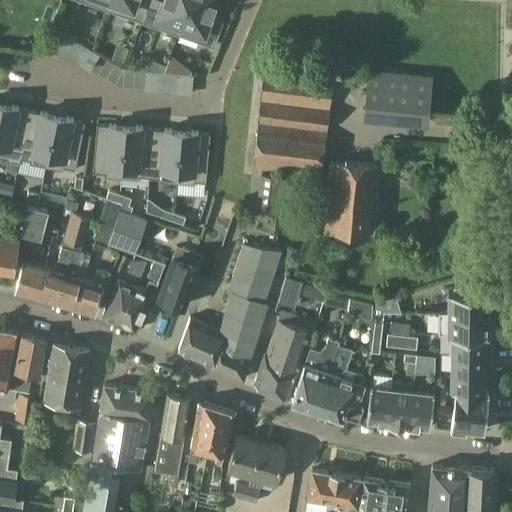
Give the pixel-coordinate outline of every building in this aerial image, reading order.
[(116,0),(117,0),(129,4),(125,17),(142,23),(149,0),(116,0)] [(149,0),(142,23),(158,29),(163,14),(183,23),(191,0),(149,0)] [(220,0),(191,0),(183,23),(191,26),(186,41),(203,48),(220,0)] [(429,123),(434,78),(368,70),(363,115),(429,123)] [(322,177),(333,89),(265,80),(254,168),(322,177)] [(29,110),(2,104),(0,112),(0,160),(5,161),(4,170),(16,172),(19,161),(29,110)] [(56,116),(29,110),(19,161),(46,165),(56,116)] [(81,121),(56,116),(46,165),(62,170),(63,166),(72,168),(81,121)] [(126,126),(97,124),(94,170),(105,171),(105,175),(122,177),(126,126)] [(153,128),(126,126),(122,177),(137,178),(137,175),(150,176),(153,128)] [(181,131),(153,128),(150,176),(161,177),(160,180),(177,181),(181,131)] [(209,133),(181,131),(177,181),(192,182),(193,178),(205,179),(209,133)] [(373,232),(380,164),(330,162),(325,207),(309,205),(307,227),(323,229),(370,232),(373,232)] [(274,213),(279,179),(261,176),(255,210),(274,213)] [(28,190),(26,198),(38,201),(40,193),(28,190)] [(40,190),(40,193),(38,201),(62,208),(67,197),(40,190)] [(108,190),(106,198),(111,199),(117,201),(120,193),(108,190)] [(120,193),(117,201),(122,203),(129,205),(131,197),(120,193)] [(68,199),(66,208),(77,211),(79,202),(68,199)] [(108,241),(110,236),(122,203),(111,199),(97,236),(108,241)] [(122,203),(120,208),(131,212),(133,207),(129,205),(122,203)] [(35,295),(43,265),(34,262),(49,211),(28,205),(21,231),(27,233),(20,258),(24,259),(15,289),(35,295)] [(108,241),(108,242),(134,252),(146,217),(120,208),(108,241)] [(163,208),(160,216),(171,220),(174,211),(163,208)] [(174,211),(171,220),(183,224),(186,215),(174,211)] [(65,240),(69,241),(73,223),(88,227),(90,218),(73,213),(65,240)] [(83,245),(88,227),(73,223),(69,241),(83,245)] [(0,270),(14,272),(19,239),(0,236),(0,270)] [(243,379),(267,303),(263,302),(281,249),(242,243),(227,290),(231,291),(219,330),(190,317),(179,349),(243,379)] [(54,300),(69,249),(61,246),(54,268),(43,265),(35,295),(54,300)] [(178,246),(159,297),(185,307),(204,256),(178,246)] [(75,307),(83,277),(75,275),(82,253),(69,249),(54,300),(75,307)] [(146,276),(157,280),(163,263),(153,259),(146,276)] [(83,277),(75,307),(94,312),(106,271),(96,268),(93,280),(83,277)] [(293,307),(301,281),(286,276),(278,302),(293,307)] [(120,323),(136,286),(118,278),(102,314),(120,323)] [(154,287),(155,285),(147,282),(144,290),(136,286),(120,323),(136,330),(154,287)] [(456,292),(452,291),(451,313),(488,314),(489,292),(470,292),(470,288),(456,288),(456,292)] [(337,294),(334,305),(345,308),(348,297),(337,294)] [(349,305),(347,312),(353,314),(352,318),(365,322),(368,311),(349,305)] [(375,306),(373,317),(381,319),(383,306),(375,306)] [(488,335),(488,314),(451,313),(451,334),(485,335),(488,335)] [(373,317),(372,329),(380,330),(381,319),(373,317)] [(309,345),(314,330),(277,318),(266,353),(264,353),(253,383),(288,398),(300,368),(298,367),(306,344),(309,345)] [(316,408),(336,345),(341,329),(332,326),(324,348),(321,347),(320,351),(310,348),(305,364),(291,400),(316,408)] [(0,386),(8,388),(20,331),(0,327),(0,386)] [(380,330),(372,329),(371,340),(379,341),(380,330)] [(392,333),(385,332),(383,344),(391,345),(392,333)] [(39,374),(46,338),(21,333),(14,369),(39,374)] [(398,346),(400,334),(392,333),(391,345),(398,346)] [(407,335),(400,334),(398,346),(406,347),(407,335)] [(451,334),(451,353),(484,354),(485,335),(451,334)] [(415,336),(407,335),(406,347),(414,348),(415,336)] [(379,341),(371,340),(369,352),(377,353),(379,341)] [(80,406),(90,348),(53,342),(43,400),(80,406)] [(336,345),(316,408),(342,417),(343,414),(357,419),(362,404),(357,403),(364,383),(362,383),(363,382),(363,377),(361,374),(344,368),(350,350),(336,345)] [(415,353),(404,352),(403,360),(414,361),(415,353)] [(427,354),(415,353),(414,361),(426,362),(427,354)] [(451,353),(450,371),(484,374),(484,354),(451,353)] [(450,371),(450,389),(454,389),(483,393),(484,374),(450,371)] [(29,392),(31,381),(12,377),(10,388),(29,392)] [(140,467),(149,418),(153,391),(103,383),(92,460),(112,463),(140,467)] [(391,386),(370,384),(365,420),(387,423),(391,386)] [(412,389),(391,386),(387,423),(408,425),(412,389)] [(433,391),(412,389),(408,425),(429,428),(433,391)] [(483,393),(454,389),(452,405),(486,409),(488,394),(483,393)] [(14,421),(30,425),(35,396),(19,393),(14,421)] [(178,472),(184,438),(191,397),(167,393),(160,433),(171,435),(165,470),(178,472)] [(208,450),(215,407),(198,401),(191,445),(194,447),(208,450)] [(452,405),(449,430),(465,432),(466,428),(483,430),(486,409),(452,405)] [(215,407),(208,450),(224,454),(234,413),(215,407)] [(3,419),(0,418),(0,444),(6,446),(9,432),(1,430),(3,419)] [(87,449),(91,421),(75,419),(72,447),(87,449)] [(276,481),(285,448),(237,434),(227,467),(276,481)] [(26,449),(0,444),(0,465),(22,469),(26,449)] [(110,511),(116,474),(107,472),(108,464),(90,461),(82,507),(110,511)] [(490,511),(493,468),(470,467),(470,466),(432,464),(427,511),(490,511)] [(37,472),(0,465),(0,486),(33,494),(37,472)] [(356,506),(357,497),(360,477),(311,468),(306,498),(356,506)] [(405,511),(409,484),(363,477),(358,511),(405,511)] [(252,488),(237,483),(234,494),(249,499),(252,488)] [(41,511),(45,496),(0,486),(0,508),(21,511),(41,511)] [(256,501),(259,490),(252,488),(249,499),(256,501)] [(74,497),(64,496),(63,506),(73,508),(74,497)]
